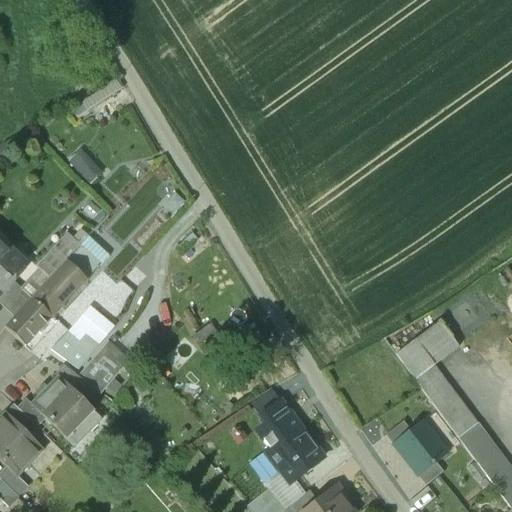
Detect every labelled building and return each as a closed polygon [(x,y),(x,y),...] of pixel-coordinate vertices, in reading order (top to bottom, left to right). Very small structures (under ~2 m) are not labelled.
[(91,182),(103,167),(78,147),(66,162),(91,182)] [(21,266),(0,246),(0,287),(8,279),(13,284),(24,272),(19,268),(21,266)] [(76,254),(68,263),(87,281),(95,273),(76,254)] [(47,286),(33,301),(51,320),(87,281),(68,263),(56,276),(47,286)] [(50,269),(40,279),(47,286),(56,276),(50,269)] [(13,284),(8,279),(0,287),(0,301),(17,318),(29,305),(19,296),(23,292),(13,284)] [(51,320),(33,301),(29,305),(17,318),(7,329),(25,348),(51,320)] [(511,511),(511,475),(432,369),(457,348),(439,325),(395,357),(506,505),(511,511)] [(80,340),(68,332),(60,342),(50,351),(80,372),(100,347),(86,336),(80,340)] [(91,363),(78,379),(84,384),(99,397),(113,380),(91,363)] [(78,379),(62,367),(54,376),(57,379),(57,378),(74,395),(84,384),(78,379)] [(74,395),(57,378),(57,379),(46,389),(37,398),(30,406),(29,406),(44,420),(69,446),(97,417),(74,395)] [(44,420),(29,406),(30,406),(25,402),(17,410),(29,423),(35,429),(44,420)] [(268,450),(298,427),(280,403),(259,419),(265,426),(256,434),(268,450)] [(17,410),(13,407),(4,416),(20,432),(29,423),(17,410)] [(20,432),(4,416),(0,420),(0,465),(5,470),(15,480),(16,479),(42,453),(20,432)] [(402,424),(385,437),(392,446),(409,433),(402,424)] [(409,433),(392,446),(403,460),(405,458),(413,468),(411,470),(417,478),(435,464),(446,456),(445,455),(441,458),(433,447),(436,444),(420,424),(409,433)] [(322,460),(298,427),(268,450),(264,453),(289,485),(322,460)] [(417,478),(424,487),(442,473),(435,464),(417,478)] [(15,480),(5,470),(0,475),(0,483),(17,500),(27,490),(16,479),(15,480)] [(0,502),(2,505),(7,510),(17,500),(0,483),(0,502)] [(334,488),(302,511),(350,511),(344,503),(345,502),(343,501),(334,490),(335,489),(334,488)] [(282,511),(267,493),(247,509),(249,511),(282,511)]
